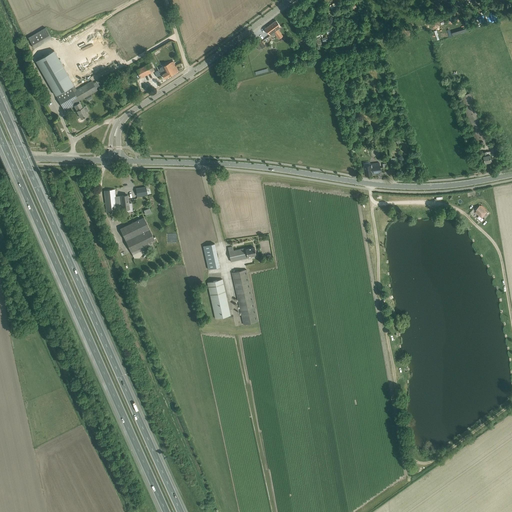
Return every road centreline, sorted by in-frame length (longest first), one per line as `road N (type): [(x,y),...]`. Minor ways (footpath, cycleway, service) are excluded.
road 1 (motorway): [(185,511),(0,99)]
road 2 (motorway): [(0,132),(167,511)]
road 3 (tertiary): [(511,175),(389,186),(258,166),(114,160)]
road 4 (track): [(511,400),(452,448),(425,463),(413,457),(380,264)]
road 5 (track): [(371,201),(460,210),(499,246),(511,329)]
road 6 (tertiary): [(189,75),(290,0)]
